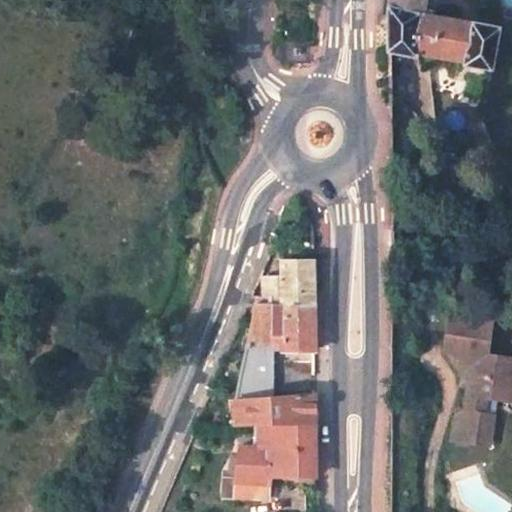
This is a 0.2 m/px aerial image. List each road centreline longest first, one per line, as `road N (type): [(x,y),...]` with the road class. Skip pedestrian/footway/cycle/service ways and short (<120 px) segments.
road 1 (tertiary): [(140,511),(253,212),(291,160)]
road 2 (secondary): [(354,511),(359,207),(345,162)]
road 3 (unclassified): [(289,111),(257,63),(254,0)]
